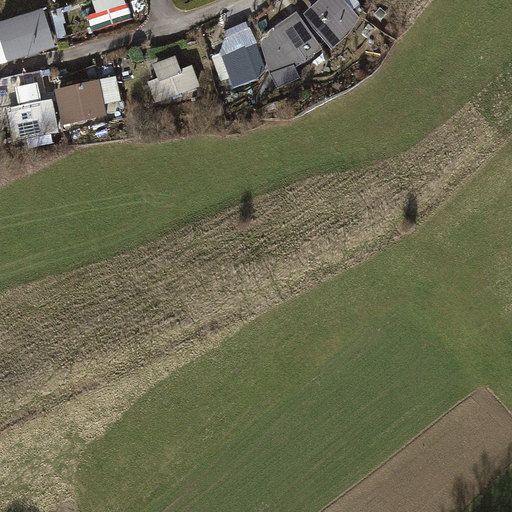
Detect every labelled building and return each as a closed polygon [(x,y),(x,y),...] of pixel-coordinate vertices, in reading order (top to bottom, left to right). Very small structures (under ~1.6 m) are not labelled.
[(89,17),(93,33),(130,23),(123,0),(91,0),(95,16),(89,17)] [(339,0),(322,0),(303,18),(331,53),(349,39),(360,22),(339,0)] [(379,12),(374,19),(381,24),(386,18),(379,12)] [(300,85),(296,72),(321,53),(295,17),(259,42),(277,93),(300,85)] [(45,34),(0,46),(0,47),(5,63),(49,51),(45,34)] [(213,61),(227,98),(255,88),(265,74),(255,46),(213,61)] [(156,82),(146,87),(155,108),(200,90),(191,68),(178,73),(172,59),(150,68),(156,82)] [(115,78),(54,91),(62,129),(106,119),(103,107),(121,103),(115,78)] [(51,102),(5,109),(10,144),(37,139),(37,135),(56,132),(51,102)]
